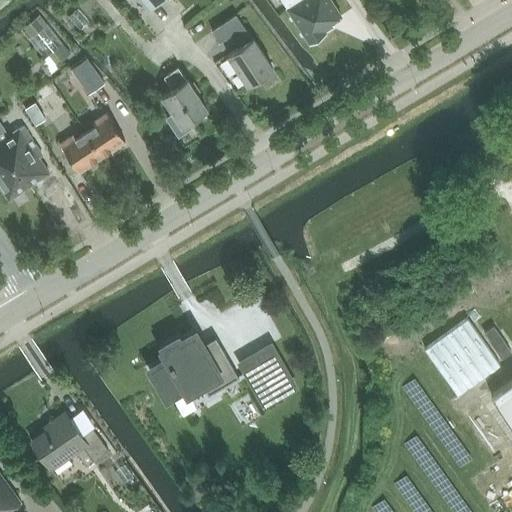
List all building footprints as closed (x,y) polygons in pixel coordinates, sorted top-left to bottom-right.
[(299,0),(287,8),(309,42),(325,32),(324,30),(333,24),(332,22),(341,16),(330,0),(299,0)] [(247,84),(273,68),(252,37),(252,38),(236,14),(212,30),(219,42),(230,35),(238,47),(227,54),(247,84)] [(70,54),(39,15),(21,30),(52,67),(70,54)] [(71,69),(89,95),(104,84),(87,58),(71,69)] [(162,95),(173,113),(166,117),(178,136),(191,127),(188,122),(194,117),(196,119),(205,113),(204,111),(207,109),(187,79),(186,79),(178,67),(164,76),(172,88),(162,95)] [(34,126),(47,118),(37,100),(24,108),(34,126)] [(94,125),(85,131),(101,156),(125,140),(106,112),(92,121),(94,125)] [(0,140),(29,186),(49,173),(39,158),(42,155),(23,126),(7,136),(0,125),(0,140)] [(101,156),(85,131),(76,137),(74,134),(59,143),(78,171),(101,156)] [(0,186),(9,199),(29,186),(0,140),(0,186)] [(496,367),(463,321),(425,349),(457,395),(496,367)] [(177,339),(164,347),(166,350),(164,351),(171,364),(170,365),(171,367),(155,376),(167,396),(184,386),(188,393),(218,375),(224,386),(238,377),(221,346),(207,354),(195,333),(179,342),(177,339)] [(271,344),(254,354),(278,396),(295,386),(271,344)] [(511,380),(491,395),(511,424),(511,380)] [(93,462),(109,451),(93,428),(82,435),(66,412),(52,423),(54,426),(31,443),(50,470),(82,447),(93,462)] [(11,511),(23,503),(0,471),(0,511),(11,511)]
